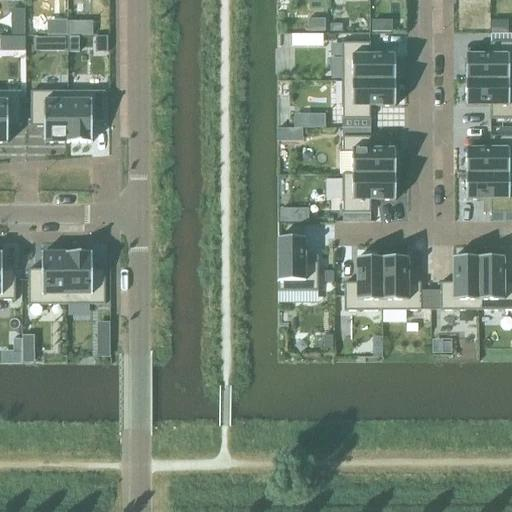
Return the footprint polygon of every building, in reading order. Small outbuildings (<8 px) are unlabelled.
[(324,20),(307,20),(307,32),(324,32),(324,20)] [(391,22),(371,22),(371,33),(391,33),(391,22)] [(77,23),(68,23),(68,36),(76,36),(77,23)] [(24,28),(12,28),(12,36),(24,36),(24,28)] [(64,39),(50,39),(50,53),(65,53),(64,39)] [(466,56),(465,56),(465,82),(511,81),(511,43),(489,43),(489,56),(466,57),(466,56)] [(369,44),(341,44),(341,82),(394,82),(394,57),(393,56),(393,57),(369,57),(369,44)] [(511,81),(465,82),(465,108),(466,108),(466,107),(490,107),(490,120),(511,120),(511,81)] [(394,82),(341,82),(341,121),(370,121),(369,108),(393,107),(393,108),(394,108),(394,82)] [(20,93),(0,92),(0,144),(7,144),(7,128),(20,128),(20,93)] [(104,92),(67,93),(67,144),(91,144),(91,128),(104,128),(104,92)] [(67,93),(30,93),(30,128),(43,128),(43,144),(67,144),(67,93)] [(323,116),(308,116),(308,130),(323,129),(323,116)] [(290,130),(277,130),(277,143),(290,143),(290,130)] [(466,150),(465,150),(465,176),(511,175),(511,137),(490,138),(490,150),(466,151),(466,150)] [(370,138),(341,138),(342,154),(351,154),(351,175),(351,176),(394,176),(394,151),(393,150),(393,151),(370,151),(370,138)] [(351,175),(342,175),(342,176),(342,215),(370,215),(370,202),(393,201),(393,202),(395,202),(394,176),(351,176),(351,175)] [(511,175),(465,176),(465,202),(466,202),(466,201),(490,201),(490,214),(511,214),(511,175)] [(306,210),(293,210),(293,224),(306,224),(306,210)] [(304,239),(277,240),(277,241),(277,282),(277,283),(277,293),(317,292),(317,264),(304,264),(304,241),(304,239)] [(1,254),(0,254),(0,301),(15,301),(14,271),(1,271),(1,254)] [(41,271),(28,271),(28,306),(66,306),(66,254),(41,254),(41,271)] [(91,254),(66,254),(66,306),(104,306),(104,270),(91,271),(91,254)] [(356,284),(343,284),(343,312),(382,312),(382,259),(356,259),(356,261),(356,284)] [(407,259),(382,259),(382,312),(420,312),(420,311),(430,311),(430,292),(420,292),(420,284),(407,284),(407,260),(407,259)] [(439,292),(430,292),(430,311),(439,311),(439,312),(478,312),(478,259),(452,259),(452,260),(452,284),(439,284),(439,292)] [(503,259),(478,259),(478,312),(511,311),(511,283),(503,284),(503,260),(503,259)] [(324,284),(333,284),(333,273),(323,272),(324,284)] [(33,337),(22,337),(22,348),(33,348),(33,337)] [(322,339),(322,351),(330,351),(330,339),(322,339)] [(21,340),(13,340),(13,365),(21,365),(21,340)] [(109,343),(98,343),(98,358),(109,358),(109,343)]
